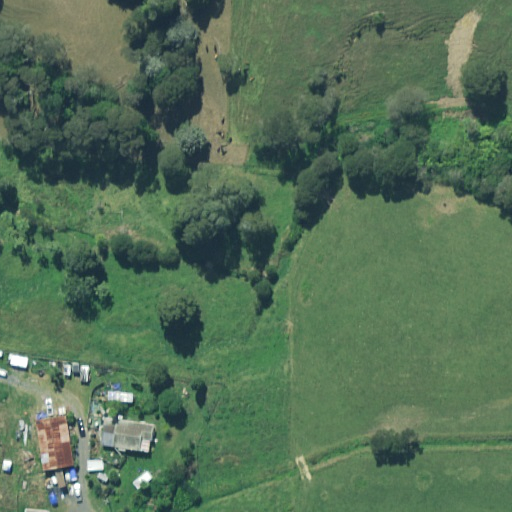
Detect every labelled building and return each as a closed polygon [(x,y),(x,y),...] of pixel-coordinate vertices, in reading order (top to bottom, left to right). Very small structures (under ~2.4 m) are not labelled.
[(29,359),(13,357),(12,366),(28,368),(29,359)] [(89,382),(89,381),(93,381),(94,375),(90,374),(90,370),(82,369),(81,382),(89,382)] [(215,390),(205,388),(202,404),(212,406),(215,390)] [(36,404),(42,404),(42,409),(57,409),(57,397),(49,397),(49,390),(43,390),(36,390),(36,396),(34,396),(34,401),(36,401),(36,404)] [(136,394),(110,393),(110,401),(136,403),(136,394)] [(60,425),(59,418),(38,421),(45,471),(75,467),(69,424),(60,425)] [(155,427),(120,423),(118,435),(103,433),(102,446),(152,453),(155,427)] [(75,498),(69,480),(60,483),(66,501),(75,498)]
